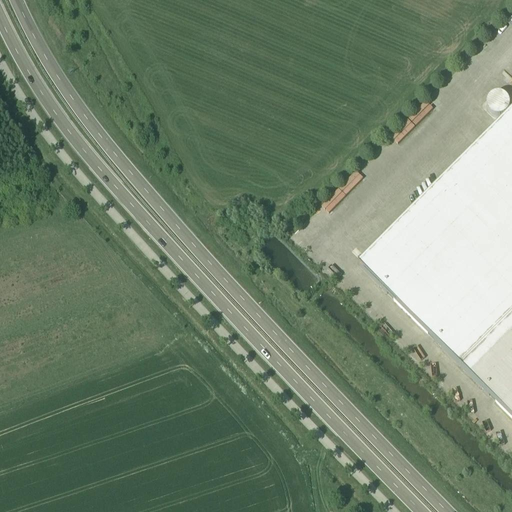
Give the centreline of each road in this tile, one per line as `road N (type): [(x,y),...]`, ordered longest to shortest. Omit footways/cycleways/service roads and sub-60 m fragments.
road 1 (primary): [(449,511),(168,216),(85,117),(16,0)]
road 2 (primary): [(0,17),(34,84),(104,177),(422,511)]
road 3 (unclassified): [(391,511),(93,196),(0,64)]
